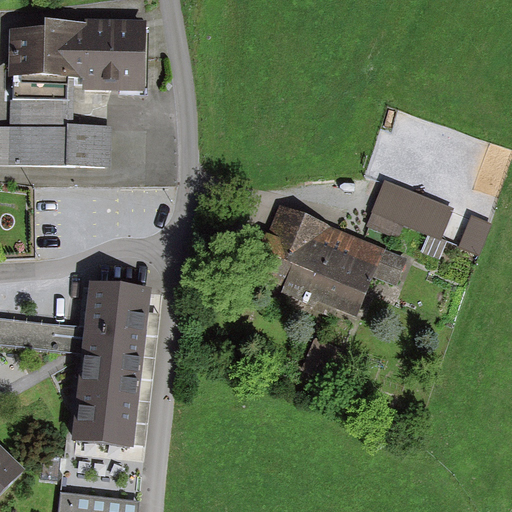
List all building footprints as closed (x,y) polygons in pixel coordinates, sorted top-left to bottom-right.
[(14,75),(14,85),(72,86),(72,81),(80,81),(84,81),(84,89),(144,89),(144,31),(96,30),(10,30),(10,75),(14,75)] [(72,86),(14,85),(14,128),(0,128),(0,164),(111,165),(111,127),(72,127),(72,86)] [(455,205),(388,180),(372,225),(402,235),(407,221),(444,235),(455,205)] [(409,260),(281,212),(253,286),(284,298),(333,316),(336,309),(358,317),(373,276),(399,286),(409,260)] [(479,234),(467,230),(461,247),(473,251),(479,234)] [(138,511),(163,296),(86,287),(81,330),(0,320),(0,346),(80,356),(63,511),(138,511)] [(341,353),(313,339),(298,370),(326,383),(341,353)] [(432,418),(422,413),(416,424),(427,429),(432,418)] [(0,449),(0,499),(25,474),(0,449)]
